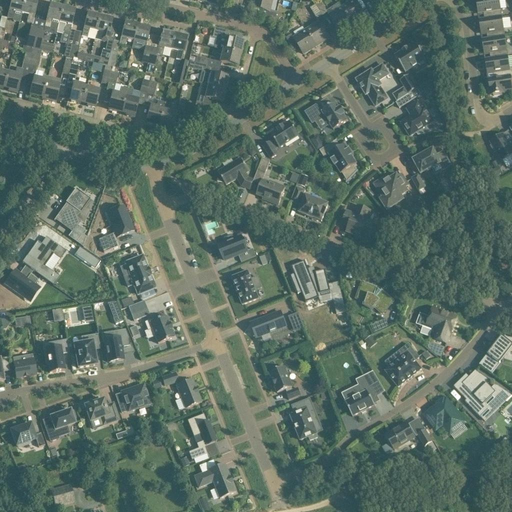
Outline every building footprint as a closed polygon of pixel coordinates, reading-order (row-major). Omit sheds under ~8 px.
[(22,13),(24,3),(25,0),(11,0),(7,19),(13,20),(15,12),(22,13)] [(31,0),(25,0),(24,3),(22,13),(29,15),(27,23),(32,25),(38,2),(31,0)] [(252,0),(250,8),(260,11),(259,17),(275,21),(277,15),(269,13),(272,0),(252,0)] [(342,8),(352,24),(365,16),(355,0),(342,8)] [(387,0),(369,0),(375,10),(389,1),(387,0)] [(499,0),(475,0),(476,3),(474,3),(476,10),(477,10),(478,15),(483,14),(484,20),(502,17),(499,0)] [(316,5),(322,16),(327,12),(321,2),(316,5)] [(63,8),(50,4),(43,32),(44,32),(56,35),(57,31),(62,12),(63,8)] [(317,19),(322,16),(316,5),(310,9),(317,19)] [(57,31),(70,34),(76,11),(63,8),(62,12),(57,31)] [(339,33),(352,24),(342,8),(329,16),(339,33)] [(100,17),(87,14),(82,37),(94,40),(96,31),(99,22),(100,17)] [(113,20),(100,17),(99,22),(96,31),(94,40),(107,43),(113,20)] [(504,37),(502,17),(484,20),(479,21),(479,22),(478,23),(479,30),(480,30),(481,34),(486,33),(487,40),(504,37)] [(134,41),(136,31),(137,26),(125,23),(120,43),(114,41),(111,53),(117,54),(119,46),(125,48),(127,39),(134,41)] [(319,23),(307,30),(317,47),(329,39),(319,23)] [(146,47),(150,29),(137,26),(136,31),(134,41),(140,42),(138,51),(144,52),(141,63),(148,65),(152,49),(146,47)] [(23,47),(33,49),(37,30),(30,29),(26,47),(23,46),(23,47)] [(235,54),(240,55),(243,43),(232,40),(233,34),(215,29),(212,38),(216,39),(214,48),(217,49),(235,54)] [(34,50),(40,51),(44,32),(43,32),(37,30),(33,49),(34,50)] [(293,39),(291,36),(286,39),(293,49),(298,46),(304,55),(317,47),(307,30),(293,39)] [(152,49),(148,65),(154,66),(157,55),(162,56),(164,48),(171,50),(174,40),(175,35),(162,32),(157,50),(152,49)] [(176,60),(181,61),(182,61),(187,38),(175,35),(174,40),(171,50),(178,51),(176,60)] [(507,57),(504,37),(487,40),(482,40),(482,42),(481,42),(482,50),(484,50),(484,54),(489,53),(490,59),(490,60),(507,57)] [(7,49),(8,43),(6,42),(2,41),(0,40),(0,51),(1,48),(7,49)] [(402,52),(395,57),(405,73),(426,61),(423,56),(424,55),(420,48),(418,49),(415,44),(407,49),(407,48),(402,51),(402,52)] [(70,58),(73,46),(67,45),(64,57),(70,58)] [(73,59),(76,60),(78,53),(79,48),(73,46),(70,58),(73,59)] [(21,52),(25,53),(22,65),(30,67),(34,50),(33,49),(23,47),(21,52)] [(237,67),(240,55),(235,54),(217,49),(216,54),(222,56),(220,63),(237,67)] [(41,51),(34,50),(30,67),(37,69),(41,51)] [(111,53),(103,51),(101,59),(99,65),(107,67),(111,53)] [(117,54),(111,53),(107,67),(114,69),(117,54)] [(89,63),(93,64),(99,65),(101,59),(90,56),(89,63)] [(207,67),(209,60),(197,57),(195,64),(207,67)] [(493,79),(493,80),(511,76),(511,69),(509,70),(507,57),(490,60),(490,59),(485,60),(485,62),(484,62),(485,70),(487,70),(487,74),(492,73),(493,79)] [(69,76),(72,63),(65,61),(62,74),(69,76)] [(200,84),(225,91),(228,78),(205,73),(207,67),(195,64),(188,62),(186,68),(202,72),(199,84),(200,84)] [(75,77),(78,64),(77,64),(72,63),(69,76),(75,77)] [(372,71),(357,81),(366,96),(368,95),(376,108),(388,100),(380,87),(381,86),(378,82),(389,75),(383,66),(373,72),(372,71)] [(101,83),(107,85),(111,72),(111,69),(105,67),(101,83)] [(8,74),(4,89),(9,90),(9,92),(17,94),(23,71),(16,70),(15,75),(8,74)] [(42,100),(48,77),(42,76),(43,73),(37,72),(36,78),(34,78),(30,95),(43,98),(42,100)] [(114,87),(118,74),(111,72),(103,103),(110,105),(108,110),(121,114),(127,89),(121,88),(120,94),(113,92),(114,87)] [(178,72),(175,84),(182,86),(183,83),(185,74),(178,72)] [(404,88),(408,95),(412,92),(418,89),(409,76),(400,81),(405,88),(404,88)] [(511,84),(511,76),(493,80),(493,79),(488,80),(489,84),(487,85),(488,92),(490,92),(491,96),(493,95),(494,97),(501,96),(501,94),(504,94),(504,92),(511,90),(511,88),(511,85),(511,84)] [(61,81),(48,77),(42,100),(56,104),(60,86),(61,81)] [(146,94),(149,82),(143,80),(140,93),(146,94)] [(153,96),(156,83),(149,82),(146,94),(153,96)] [(82,85),(74,83),(72,89),(69,101),(83,104),(86,88),(81,87),(82,85)] [(222,103),(225,91),(200,84),(196,103),(210,106),(211,100),(222,103)] [(95,109),(96,104),(100,91),(86,88),(83,104),(88,105),(87,107),(95,109)] [(407,96),(408,95),(404,88),(393,95),(397,102),(407,96)] [(133,91),(127,89),(121,114),(126,115),(126,116),(134,119),(139,100),(131,99),(133,91)] [(416,99),(421,95),(418,89),(412,92),(413,93),(416,99)] [(399,109),(411,102),(407,96),(397,102),(398,102),(396,103),(399,109)] [(186,101),(179,100),(176,112),(184,113),(186,101)] [(156,107),(150,106),(146,124),(159,127),(159,129),(165,103),(157,101),(156,107)] [(165,102),(165,103),(159,129),(172,132),(176,114),(169,112),(171,103),(165,102)] [(341,109),(339,110),(336,103),(323,111),(319,104),(306,113),(313,124),(323,118),(328,126),(330,125),(334,131),(347,122),(343,116),(345,115),(341,109)] [(434,122),(425,108),(422,110),(418,103),(407,110),(411,117),(401,123),(410,137),(417,133),(419,136),(429,133),(428,132),(425,128),(434,122)] [(271,160),(279,155),(276,151),(285,145),(286,145),(299,137),(290,123),(283,127),(282,126),(277,130),(277,131),(271,135),(275,141),(271,144),(270,143),(263,147),(271,160)] [(503,134),(490,143),(492,146),(491,147),(495,153),(496,152),(502,161),(511,155),(511,140),(508,143),(503,134)] [(313,141),(318,149),(323,146),(318,138),(313,141)] [(338,141),(337,141),(320,151),(324,158),(330,155),(332,160),(331,161),(331,162),(333,161),(336,165),(334,166),(334,167),(336,166),(341,174),(348,170),(352,177),(351,178),(352,178),(358,172),(358,171),(357,172),(354,167),(357,165),(352,157),(353,156),(349,149),(348,150),(344,145),(337,150),(334,144),(338,141)] [(251,158),(258,154),(254,148),(248,152),(251,158)] [(440,165),(443,171),(451,167),(443,153),(436,156),(433,150),(413,161),(421,175),(440,165)] [(219,176),(217,182),(223,184),(225,183),(226,186),(237,179),(242,187),(250,190),(254,181),(249,179),(246,174),(249,172),(241,159),(218,173),(220,176),(219,176)] [(270,162),(263,159),(258,171),(266,174),(270,162)] [(405,188),(409,186),(402,176),(398,178),(397,175),(390,180),(389,179),(384,182),(382,180),(374,185),(380,193),(378,194),(381,199),(380,200),(387,210),(404,199),(401,196),(408,192),(405,188)] [(418,176),(412,179),(419,191),(425,188),(418,176)] [(303,177),(299,185),(305,187),(308,178),(303,177)] [(269,184),(262,181),(257,196),(263,198),(263,200),(278,206),(285,188),(270,182),(269,184)] [(313,219),(322,222),(328,205),(306,196),(305,197),(303,197),(306,191),(297,187),(291,202),(300,206),(300,205),(302,205),(299,214),(308,217),(313,219)] [(66,204),(55,220),(73,233),(81,221),(76,218),(80,213),(80,214),(90,200),(76,189),(66,203),(66,204)] [(417,208),(413,210),(418,218),(430,212),(421,196),(413,200),(417,208)] [(133,232),(123,207),(107,214),(116,238),(133,232)] [(347,212),(342,224),(349,227),(347,232),(368,240),(370,235),(371,235),(374,230),(372,229),(374,224),(367,221),(370,211),(358,207),(355,215),(347,212)] [(76,243),(83,248),(86,238),(82,235),(76,243)] [(219,246),(225,261),(247,253),(241,237),(234,240),(232,236),(225,239),(226,243),(219,246)] [(33,272),(51,284),(57,276),(45,267),(54,254),(62,260),(67,253),(46,238),(42,245),(37,241),(22,264),(25,266),(33,272)] [(80,248),(74,255),(88,265),(90,262),(97,267),(100,262),(80,248)] [(259,257),(261,265),(272,262),(269,254),(259,257)] [(134,286),(138,295),(155,289),(150,276),(151,276),(148,269),(147,270),(142,257),(125,264),(129,274),(123,276),(128,288),(134,286)] [(305,261),(292,267),(295,274),(291,276),(299,294),(302,293),(307,303),(320,297),(318,293),(321,293),(321,294),(322,294),(322,296),(331,294),(330,291),(331,291),(331,290),(334,290),(332,284),(330,285),(326,270),(315,273),(316,274),(311,275),(305,261)] [(15,272),(6,285),(25,299),(35,285),(38,281),(31,275),(33,272),(25,266),(19,275),(15,272)] [(118,270),(111,272),(113,280),(120,277),(118,270)] [(248,272),(232,278),(243,306),(259,299),(248,272)] [(364,284),(362,283),(362,285),(356,299),(365,302),(364,306),(372,311),(374,307),(382,314),(392,303),(393,301),(392,300),(392,299),(382,290),(381,292),(377,289),(378,288),(364,283),(364,284)] [(342,295),(332,297),(333,301),(337,315),(346,313),(342,295)] [(124,309),(128,308),(134,306),(131,298),(121,302),(124,309)] [(128,308),(134,322),(150,316),(144,302),(134,306),(128,308)] [(53,310),(54,322),(63,321),(62,309),(53,310)] [(438,329),(434,340),(446,344),(450,334),(451,334),(456,320),(455,317),(433,309),(429,319),(426,318),(423,327),(432,330),(433,327),(438,329)] [(279,313),(254,323),(259,337),(285,327),(279,313)] [(299,314),(289,318),(292,325),(302,321),(299,314)] [(122,322),(119,316),(113,318),(116,325),(122,322)] [(30,325),(30,326),(29,317),(19,319),(20,327),(30,325)] [(152,330),(158,345),(174,338),(171,331),(172,330),(170,324),(169,325),(165,317),(154,321),(153,320),(144,323),(148,332),(152,330)] [(2,320),(3,330),(6,329),(10,324),(9,319),(2,320)] [(389,327),(386,320),(369,327),(373,335),(389,327)] [(136,326),(130,328),(133,337),(139,334),(136,326)] [(342,328),(315,339),(320,351),(347,340),(342,328)] [(115,339),(104,341),(109,364),(123,361),(120,344),(130,342),(126,330),(114,332),(115,339)] [(74,345),(78,369),(97,366),(94,351),(100,350),(97,335),(81,338),(82,344),(74,345)] [(495,346),(487,355),(499,365),(509,352),(511,353),(511,339),(501,335),(493,345),(495,346)] [(369,347),(375,342),(371,336),(365,341),(369,347)] [(48,365),(49,374),(64,371),(61,355),(69,353),(66,340),(42,345),(46,366),(48,365)] [(405,356),(385,372),(398,388),(422,370),(415,362),(419,358),(408,345),(401,351),(405,356)] [(355,347),(347,352),(356,368),(364,364),(355,347)] [(431,358),(426,352),(422,355),(427,361),(431,358)] [(13,359),(16,379),(36,375),(32,356),(13,359)] [(0,382),(4,382),(2,373),(9,371),(7,358),(0,359),(0,382)] [(286,394),(289,400),(301,395),(298,389),(293,391),(291,388),(292,387),(284,367),(269,373),(278,394),(286,390),(287,393),(286,394)] [(460,381),(454,387),(467,401),(465,402),(480,418),(489,409),(484,404),(493,396),(502,406),(511,396),(495,385),(491,389),(487,385),(490,382),(476,371),(463,384),(460,381)] [(162,379),(165,387),(178,382),(175,375),(162,379)] [(345,403),(352,417),(361,413),(367,411),(367,410),(375,406),(374,405),(380,402),(365,377),(357,381),(363,394),(356,397),(353,391),(344,395),(347,401),(345,403)] [(154,388),(161,386),(159,380),(154,382),(152,382),(154,388)] [(177,387),(185,409),(201,403),(192,381),(177,387)] [(148,407),(148,405),(150,404),(143,386),(121,393),(122,394),(115,396),(122,414),(128,411),(128,412),(140,408),(141,410),(148,407)] [(101,419),(103,426),(119,420),(113,404),(106,407),(103,400),(92,404),(92,403),(85,405),(86,407),(84,407),(90,422),(101,419)] [(309,438),(310,441),(318,438),(316,435),(317,434),(314,427),(320,425),(310,400),(292,407),(295,414),(290,416),(294,425),(296,425),(298,431),(297,432),(297,433),(297,432),(301,441),(309,438)] [(465,425),(446,400),(425,416),(433,427),(438,423),(442,424),(451,436),(465,425)] [(59,439),(56,430),(75,423),(73,419),(75,418),(73,412),(71,412),(70,411),(63,414),(62,413),(62,414),(59,415),(58,414),(58,415),(50,418),(53,426),(46,429),(50,442),(59,439)] [(188,453),(191,461),(207,455),(204,448),(216,443),(208,422),(206,422),(203,415),(187,421),(193,438),(201,435),(204,442),(196,445),(198,449),(188,453)] [(390,443),(394,451),(415,438),(406,423),(385,436),(386,437),(385,438),(388,444),(390,443)] [(36,440),(38,448),(45,446),(41,434),(34,436),(31,425),(23,428),(23,427),(22,427),(22,428),(19,429),(19,428),(18,429),(11,432),(16,447),(36,440)] [(416,434),(423,446),(431,442),(424,430),(416,434)] [(128,437),(126,432),(116,435),(117,441),(128,437)] [(496,446),(490,439),(486,443),(492,450),(496,446)] [(56,453),(54,450),(49,451),(53,459),(57,458),(59,457),(57,453),(56,453)] [(186,458),(180,461),(183,469),(189,466),(186,458)] [(213,483),(220,500),(235,494),(232,484),(233,484),(230,478),(229,478),(224,465),(208,471),(208,472),(194,478),(198,489),(213,483)] [(106,480),(104,474),(96,477),(99,483),(106,480)] [(63,488),(51,491),(56,508),(67,505),(63,488)] [(198,501),(202,511),(210,511),(206,498),(198,501)]
